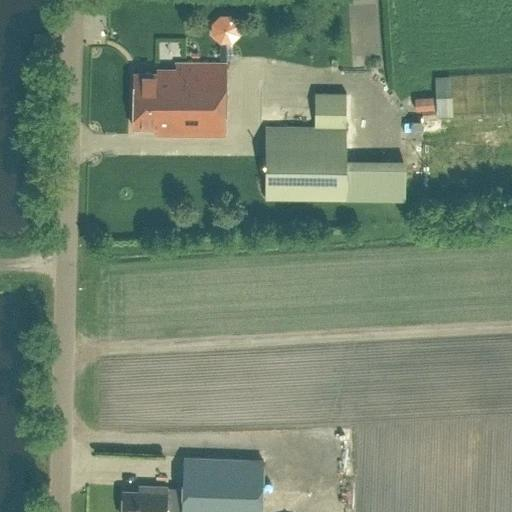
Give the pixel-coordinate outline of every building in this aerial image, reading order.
[(210,22),(210,34),(218,42),(229,42),(237,34),(237,22),(229,14),(218,14),(210,22)] [(225,135),(226,62),(175,61),(175,68),(157,67),(157,72),(133,71),(133,127),(157,127),(157,134),(225,135)] [(264,196),(343,197),(343,157),(343,136),(344,91),(314,90),(313,125),(265,125),(264,196)] [(432,96),(413,98),(414,110),(421,109),(433,108),(432,96)] [(433,108),(421,109),(421,118),(434,117),(433,108)] [(258,511),(261,459),(184,456),(183,487),(167,487),(167,485),(140,484),(140,490),(124,489),(122,511),(258,511)]
